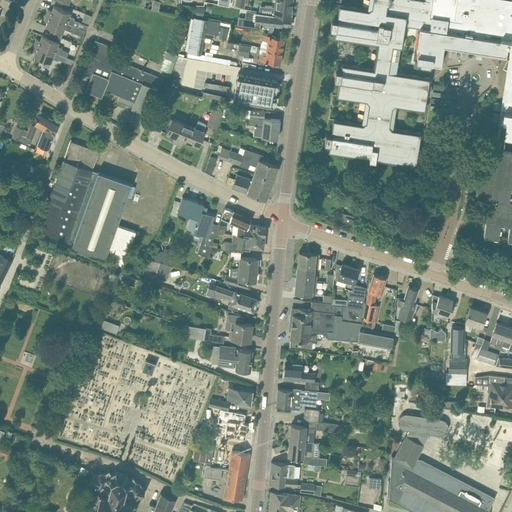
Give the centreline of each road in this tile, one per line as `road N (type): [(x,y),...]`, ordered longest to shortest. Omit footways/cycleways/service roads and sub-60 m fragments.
road 1 (tertiary): [(255,511),(282,218)]
road 2 (unclassified): [(511,303),(282,218)]
road 3 (unclassified): [(282,218),(223,195),(76,111)]
road 4 (tertiary): [(282,218),(312,0)]
road 5 (residential): [(0,312),(76,111)]
